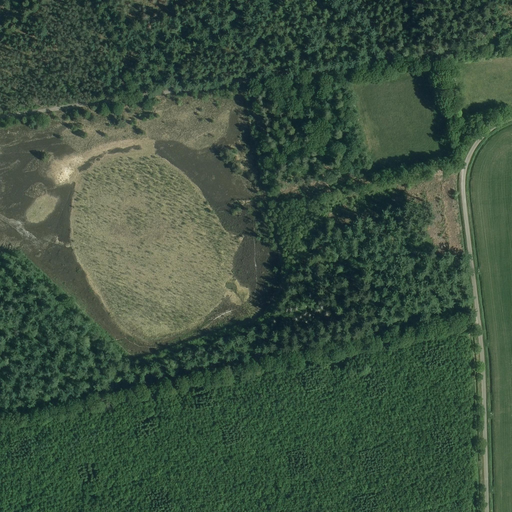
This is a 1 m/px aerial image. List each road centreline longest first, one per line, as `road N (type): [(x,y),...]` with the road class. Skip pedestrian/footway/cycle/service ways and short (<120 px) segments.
road 1 (track): [(0,117),(499,41),(496,0)]
road 2 (track): [(478,319),(0,421)]
road 3 (unclassified): [(487,511),(482,356),(462,185),(477,141),(511,118)]
road 4 (track): [(439,51),(453,162),(463,171)]
